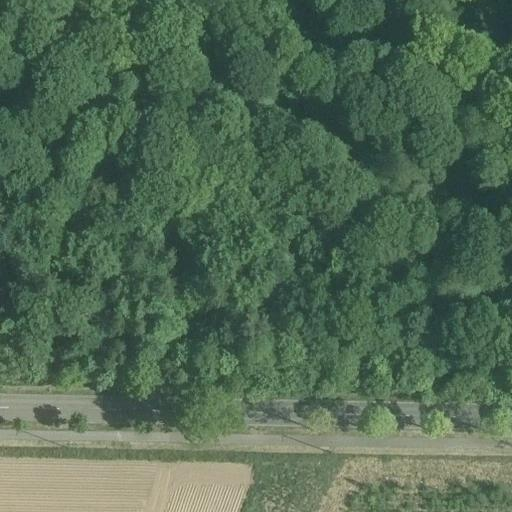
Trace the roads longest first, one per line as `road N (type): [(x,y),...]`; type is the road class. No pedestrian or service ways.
road 1 (track): [(511,295),(446,303),(0,290)]
road 2 (tertiary): [(511,418),(0,409)]
